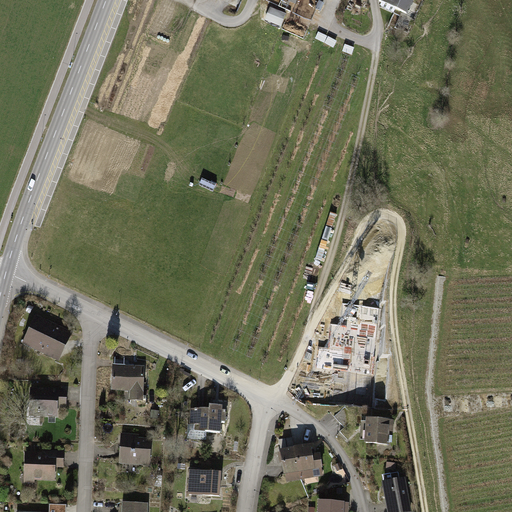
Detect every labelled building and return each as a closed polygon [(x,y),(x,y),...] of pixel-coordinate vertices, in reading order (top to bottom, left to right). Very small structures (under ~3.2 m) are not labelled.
[(319,8),(302,0),(301,0),(296,11),(313,19),(319,8)] [(380,0),(380,1),(407,14),(412,0),(380,0)] [(271,6),(266,18),(279,24),(283,16),(279,15),(281,11),(271,6)] [(373,376),(380,309),(343,305),(341,326),(332,325),(329,349),(319,348),(316,371),(373,376)] [(70,333),(39,318),(26,343),(57,358),(70,333)] [(147,368),(113,365),(111,393),(145,396),(147,368)] [(59,388),(31,387),(30,418),(58,419),(59,388)] [(225,411),(191,407),(188,434),(222,438),(225,411)] [(398,424),(368,420),(365,446),(395,450),(398,424)] [(154,439),(121,437),(120,464),(152,466),(154,439)] [(312,446),(294,449),(300,481),(324,476),(322,469),(324,469),(321,454),(313,455),(312,446)] [(294,449),(281,452),(285,477),(286,477),(287,483),(300,481),(294,449)] [(45,454),(27,454),(26,479),(55,480),(55,465),(62,465),(62,453),(46,452),(45,454)] [(225,472),(188,469),(186,498),(223,501),(225,472)] [(411,511),(406,480),(383,484),(387,511),(411,511)]
